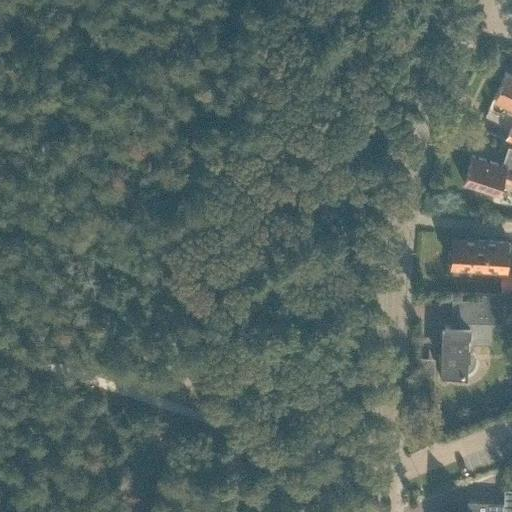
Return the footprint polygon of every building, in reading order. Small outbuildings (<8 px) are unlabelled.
[(438,7),(430,4),(425,15),(433,18),(438,7)] [(511,74),(505,71),(493,96),(509,103),(506,110),(511,112),(511,74)] [(463,169),(461,176),(464,180),(463,183),(497,193),(501,180),(511,183),(511,149),(508,148),(503,165),(472,155),(467,169),(463,169)] [(447,251),(447,261),(449,261),(449,265),(505,269),(507,241),(451,237),(451,251),(447,251)] [(511,290),(511,269),(501,269),(501,290),(511,290)] [(444,326),(443,365),(449,365),(450,368),(453,371),(455,373),(458,375),(463,376),(469,374),(473,373),(475,370),(476,368),(478,363),(478,357),(477,353),(474,350),(472,348),(474,343),(491,343),(491,327),(510,328),(509,321),(511,320),(511,301),(454,300),(453,327),(444,326)] [(511,511),(511,489),(503,489),(503,502),(474,501),(473,511),(438,511),(437,511),(511,511)]
